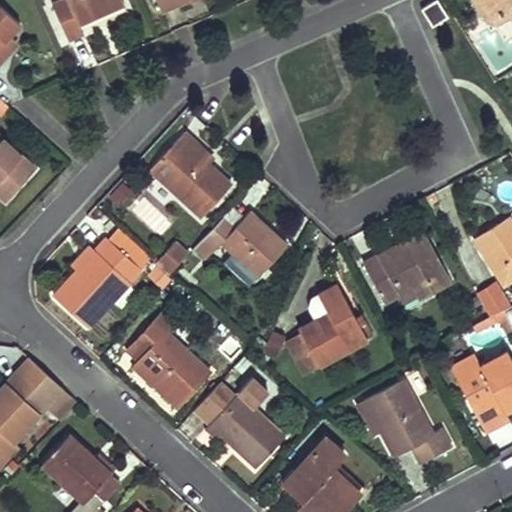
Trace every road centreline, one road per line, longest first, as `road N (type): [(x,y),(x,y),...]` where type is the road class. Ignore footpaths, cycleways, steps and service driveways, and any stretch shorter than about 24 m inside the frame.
road 1 (residential): [(0,296),(241,511),(437,511),(511,471)]
road 2 (residential): [(256,50),(309,193),(344,211),(445,162),(455,142),(396,0)]
road 3 (residential): [(0,268),(172,84),(256,50)]
road 4 (residential): [(256,50),(372,0)]
